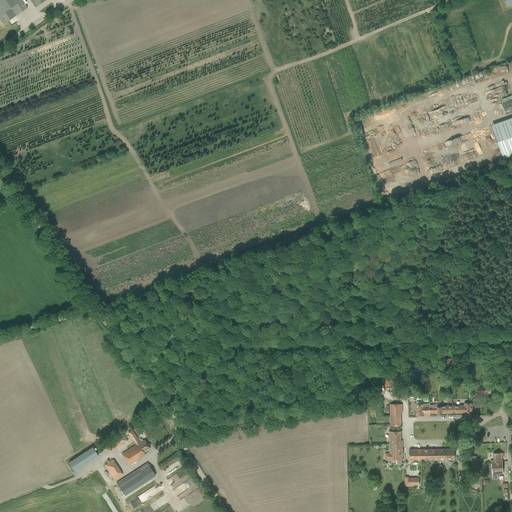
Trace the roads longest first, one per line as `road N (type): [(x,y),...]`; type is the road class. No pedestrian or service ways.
road 1 (unclassified): [(184,350),(511,339)]
road 2 (track): [(195,253),(112,130),(67,1)]
road 3 (unclassified): [(184,350),(97,318),(0,171)]
road 4 (track): [(97,318),(225,511)]
